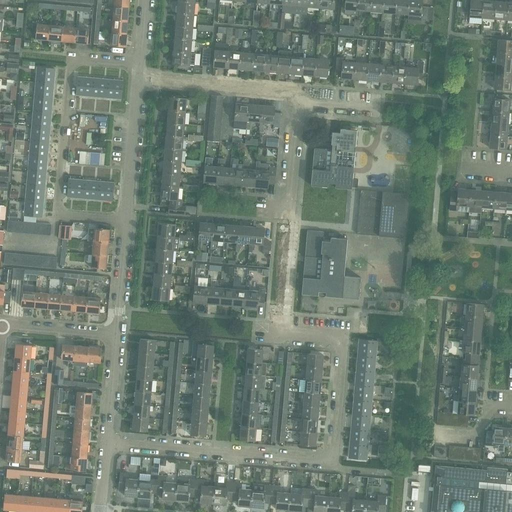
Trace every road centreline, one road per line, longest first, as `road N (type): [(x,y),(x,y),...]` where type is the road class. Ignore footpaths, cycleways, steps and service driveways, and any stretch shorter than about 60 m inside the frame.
road 1 (residential): [(107,444),(330,458),(342,336),(253,329)]
road 2 (residential): [(126,223),(66,218),(57,206),(70,61),(138,68)]
road 3 (residential): [(137,80),(288,91),(299,104)]
road 4 (residential): [(126,223),(137,80)]
road 5 (residential): [(267,210),(289,212),(299,104)]
